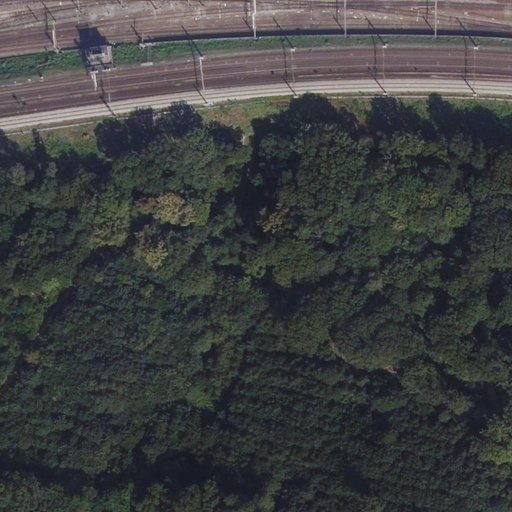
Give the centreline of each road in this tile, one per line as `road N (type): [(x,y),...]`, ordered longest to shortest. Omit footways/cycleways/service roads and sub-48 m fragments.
road 1 (track): [(511,439),(474,335),(476,279),(458,254),(413,256),(349,290),(306,294),(272,284)]
road 2 (track): [(272,284),(184,240),(104,247),(51,312),(0,402)]
